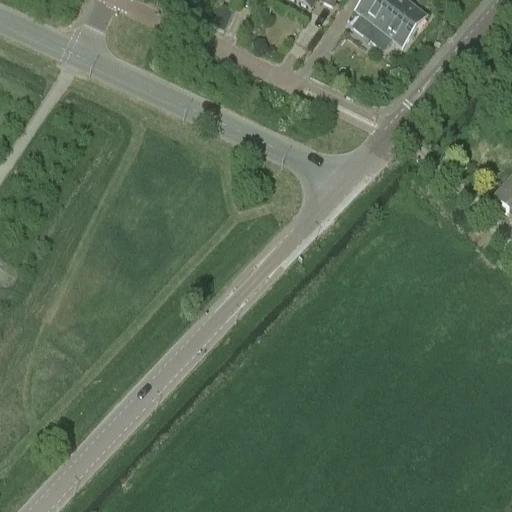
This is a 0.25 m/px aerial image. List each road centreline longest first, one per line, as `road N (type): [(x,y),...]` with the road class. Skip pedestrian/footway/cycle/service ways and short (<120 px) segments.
road 1 (unclassified): [(41,511),(347,189)]
road 2 (residential): [(347,189),(78,56)]
road 3 (residential): [(347,189),(507,0)]
